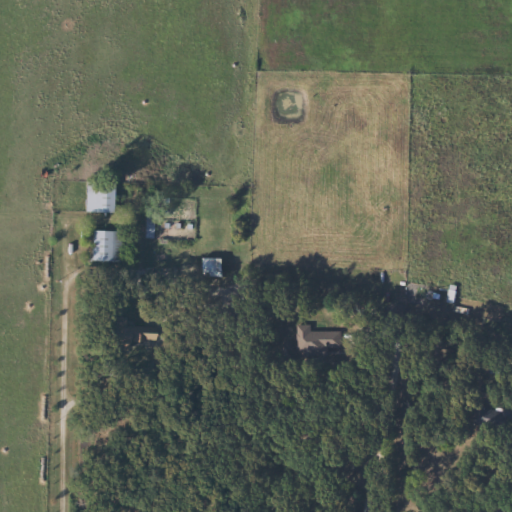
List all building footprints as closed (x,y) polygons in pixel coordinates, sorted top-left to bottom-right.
[(106,181),(106,212),(80,211),(80,181),(106,181)] [(148,236),(140,236),(140,215),(148,215),(148,236)] [(86,260),(86,230),(115,230),(115,260),(86,260)] [(213,275),(194,275),(194,256),(213,256),(213,275)] [(319,346),(320,352),(291,353),(290,323),(305,323),(305,330),(336,330),(336,346),(319,346)] [(491,421),(475,421),(475,408),(490,408),(490,417),(502,417),(502,427),(491,427),(491,421)]
